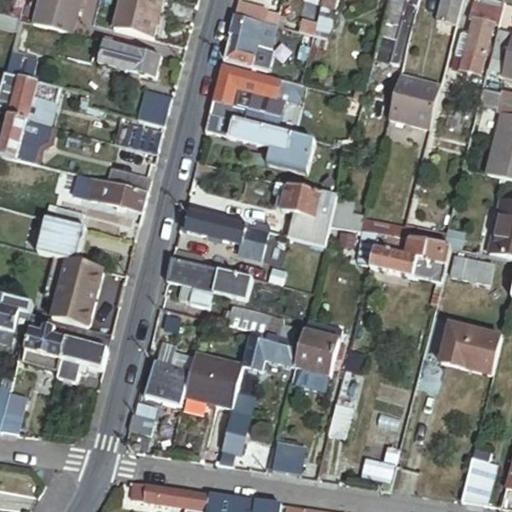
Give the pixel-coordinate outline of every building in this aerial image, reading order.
[(41,0),(34,29),(74,39),(83,0),(41,0)] [(156,45),(167,1),(164,0),(124,0),(116,35),(156,45)] [(325,0),(323,9),(337,13),(340,0),(325,0)] [(392,0),(379,54),(395,58),(406,14),(409,0),(392,0)] [(421,0),(409,0),(406,14),(414,16),(417,17),(421,0)] [(465,0),(442,0),(433,36),(454,41),(465,0)] [(506,6),(481,0),(475,0),(474,6),(498,12),(494,28),(500,30),(506,6)] [(498,12),(474,6),(469,25),(474,26),(471,39),(461,36),(453,71),(481,78),(494,28),(498,12)] [(241,9),(238,21),(278,32),(281,19),(241,9)] [(318,28),(315,41),(329,44),(337,13),(323,9),(318,28)] [(406,14),(395,58),(403,60),(414,16),(406,14)] [(0,16),(0,31),(16,36),(16,35),(19,22),(0,16)] [(278,32),(238,21),(227,66),(254,73),(259,50),(272,53),(278,32)] [(318,28),(304,25),(300,37),(315,41),(318,28)] [(511,35),(500,32),(492,62),(507,66),(505,77),(511,78),(511,35)] [(137,55),(105,47),(100,68),(132,76),(137,55)] [(137,55),(132,76),(158,82),(163,62),(137,55)] [(39,66),(10,59),(5,78),(20,82),(34,86),(39,66)] [(303,86),(308,68),(295,65),(290,82),(303,86)] [(284,85),(226,70),(217,106),(233,110),(238,93),(279,104),(284,85)] [(444,81),(404,71),(390,124),(431,134),(444,81)] [(20,82),(5,78),(3,87),(18,91),(20,82)] [(39,87),(34,86),(20,82),(18,91),(14,108),(11,121),(29,126),(34,108),(39,87)] [(298,89),(284,85),(279,104),(293,108),(298,89)] [(18,91),(3,87),(0,98),(0,105),(14,108),(18,91)] [(485,89),(479,114),(504,120),(504,119),(511,120),(511,95),(485,89)] [(171,119),(175,103),(158,99),(156,109),(154,114),(171,119)] [(14,108),(0,105),(0,118),(11,121),(14,108)] [(171,120),(171,119),(154,114),(156,109),(144,106),(143,113),(171,120)] [(233,110),(217,106),(213,119),(236,125),(240,112),(233,110)] [(56,113),(34,108),(29,126),(52,132),(56,113)] [(240,112),(236,125),(266,132),(269,120),(240,112)] [(143,113),(139,126),(167,133),(171,120),(143,113)] [(20,165),(29,126),(11,121),(0,118),(0,138),(5,140),(0,160),(2,160),(20,165)] [(236,125),(213,119),(209,136),(232,142),(236,125)] [(504,120),(489,179),(511,184),(511,120),(504,119),(504,120)] [(266,132),(236,125),(232,142),(231,144),(291,160),(292,160),(297,141),(266,132)] [(52,132),(29,126),(20,165),(40,170),(44,151),(54,147),(57,133),(52,132)] [(161,160),(165,142),(133,134),(129,151),(161,160)] [(322,168),(327,148),(297,141),(292,160),(322,168)] [(151,198),(154,183),(138,179),(138,183),(113,177),(110,188),(151,198)] [(94,184),(81,181),(78,192),(91,195),(94,184)] [(146,218),(151,198),(110,188),(94,184),(91,195),(89,204),(146,218)] [(289,191),(278,188),(275,202),(280,203),(277,214),(283,215),(289,191)] [(317,224),(323,200),(289,191),(283,215),(296,219),(317,224)] [(91,195),(78,192),(76,201),(89,204),(91,195)] [(339,210),(341,204),(323,200),(317,224),(334,229),(339,210)] [(341,204),(339,210),(354,215),(357,205),(341,201),(341,204)] [(188,216),(193,217),(197,203),(192,202),(188,216)] [(193,217),(195,218),(230,227),(233,213),(197,203),(193,217)] [(511,205),(505,203),(490,260),(511,264),(511,205)] [(52,209),(48,223),(64,227),(68,213),(52,209)] [(354,215),(339,210),(334,229),(363,234),(367,218),(354,215)] [(368,211),(367,218),(363,234),(367,235),(381,239),(404,243),(409,222),(409,221),(368,211)] [(68,213),(64,227),(81,232),(85,217),(68,213)] [(256,219),(233,213),(230,227),(249,232),(252,233),(256,219)] [(190,236),(244,250),(249,232),(230,227),(195,218),(190,236)] [(334,229),(317,224),(296,219),(290,243),(328,253),(334,229)] [(449,232),(409,222),(404,243),(444,251),(449,232)] [(79,267),(87,233),(81,232),(64,227),(48,223),(40,257),(56,262),(70,265),(79,267)] [(265,268),(273,239),(252,233),(249,232),(244,250),(241,262),(265,268)] [(465,236),(449,232),(444,251),(452,253),(461,255),(465,236)] [(381,239),(367,235),(360,263),(373,267),(381,239)] [(444,251),(404,243),(381,239),(373,267),(372,273),(413,281),(414,279),(419,260),(439,266),(435,281),(445,284),(452,253),(444,251)] [(205,262),(179,255),(176,265),(202,272),(205,262)] [(419,260),(414,279),(444,287),(445,284),(435,281),(439,266),(419,260)] [(496,272),(456,261),(452,282),(491,291),(496,272)] [(70,265),(56,262),(46,301),(60,305),(70,265)] [(70,265),(60,305),(54,325),(72,330),(89,334),(104,274),(79,267),(70,265)] [(197,294),(215,298),(221,276),(202,272),(176,265),(170,287),(182,290),(197,294)] [(248,307),(254,285),(221,276),(215,298),(248,307)] [(178,304),(193,308),(197,294),(182,290),(178,304)] [(211,315),(215,298),(197,294),(193,308),(193,310),(211,315)] [(24,305),(6,301),(4,311),(21,316),(24,305)] [(36,308),(24,305),(21,316),(16,338),(28,341),(33,319),(36,308)] [(4,311),(0,310),(0,333),(16,338),(21,316),(4,311)] [(278,343),(282,327),(232,314),(228,330),(255,337),(278,343)] [(72,330),(54,325),(33,319),(28,341),(25,353),(30,355),(35,334),(69,343),(72,330)] [(278,343),(288,346),(292,329),(282,327),(278,343)] [(342,336),(308,327),(303,349),(296,374),(330,383),(342,336)] [(505,342),(453,329),(443,368),(495,381),(505,342)] [(89,334),(72,330),(69,343),(111,355),(114,341),(89,334)] [(16,338),(0,333),(0,347),(25,353),(28,341),(16,338)] [(63,364),(69,343),(35,334),(30,355),(63,364)] [(296,374),(303,349),(288,346),(278,343),(255,337),(246,372),(262,376),(265,366),(296,374)] [(106,375),(111,355),(69,343),(63,364),(66,365),(88,370),(94,372),(106,375)] [(30,355),(25,353),(21,367),(60,378),(63,364),(30,355)] [(172,372),(190,377),(194,362),(176,358),(172,372)] [(237,407),(246,372),(197,360),(187,402),(235,414),(237,407)] [(86,377),(88,370),(66,365),(61,383),(83,389),(86,377)] [(181,412),(190,377),(172,372),(157,369),(148,404),(181,412)] [(0,389),(0,436),(3,437),(14,394),(14,393),(0,389)] [(3,437),(19,440),(29,398),(14,394),(3,437)] [(250,410),(237,407),(235,414),(234,420),(246,424),(250,410)] [(354,413),(338,408),(330,440),(345,444),(354,413)] [(246,424),(234,420),(225,454),(241,458),(250,424),(246,424)] [(157,426),(137,421),(133,435),(153,440),(157,426)] [(65,434),(51,433),(50,442),(63,444),(65,434)] [(307,454),(278,447),(271,475),(300,479),(307,454)] [(367,466),(363,484),(391,490),(400,456),(388,453),(384,470),(367,466)] [(491,460),(475,455),(473,465),(488,470),(491,460)] [(473,465),(462,507),(487,511),(497,472),(488,470),(473,465)] [(209,511),(211,499),(135,488),(133,506),(172,511),(209,511)] [(255,511),(256,506),(211,499),(209,511),(255,511)]
